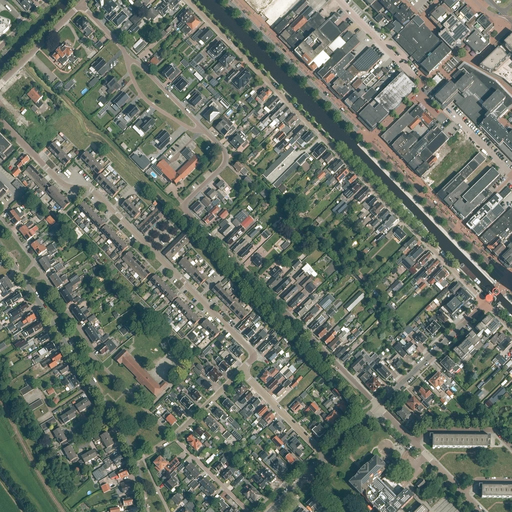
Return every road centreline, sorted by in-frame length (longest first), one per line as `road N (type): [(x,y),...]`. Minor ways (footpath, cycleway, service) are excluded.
road 1 (residential): [(186,0),(484,303)]
road 2 (residential): [(378,406),(181,206),(222,158),(201,129)]
road 3 (residential): [(241,371),(252,353),(212,311),(91,190),(59,182),(0,122)]
road 4 (tertiary): [(228,0),(368,142)]
road 5 (unclassified): [(378,406),(484,303)]
road 6 (unclassified): [(427,86),(338,0)]
road 7 (tertiary): [(368,142),(457,228)]
